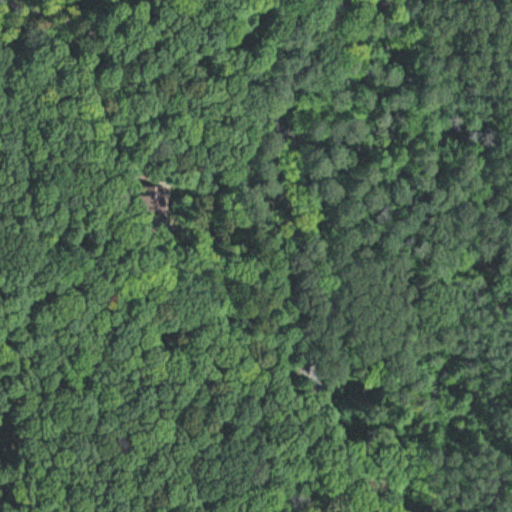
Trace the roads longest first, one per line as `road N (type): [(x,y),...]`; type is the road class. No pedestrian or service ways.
road 1 (residential): [(371,511),(316,421),(267,251),(266,144),(284,84),(336,0)]
road 2 (residential): [(292,337),(346,311),(365,394),(385,407)]
